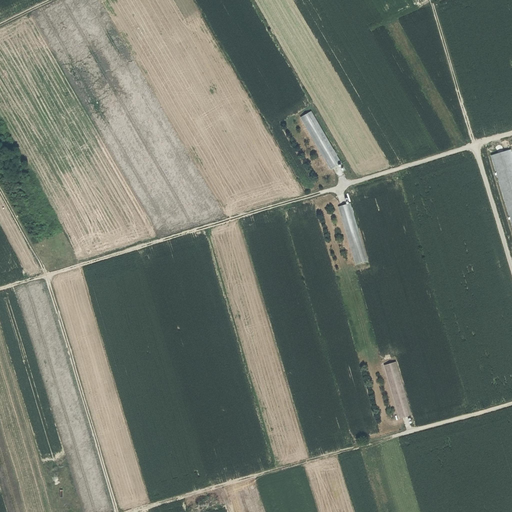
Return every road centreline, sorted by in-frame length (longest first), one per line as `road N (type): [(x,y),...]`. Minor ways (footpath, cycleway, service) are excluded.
road 1 (track): [(0,287),(474,144)]
road 2 (track): [(511,402),(127,511)]
road 3 (track): [(117,511),(47,273)]
road 4 (track): [(474,144),(432,0)]
